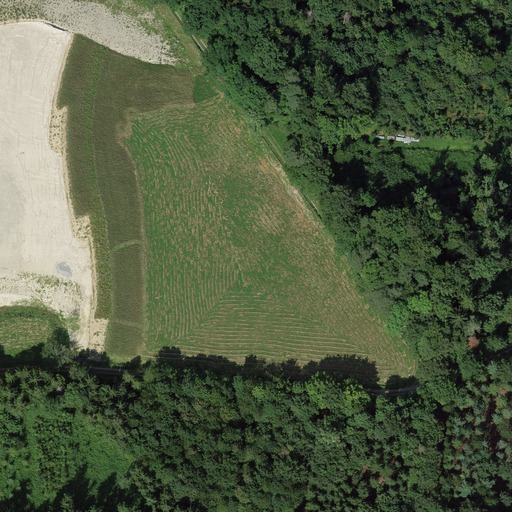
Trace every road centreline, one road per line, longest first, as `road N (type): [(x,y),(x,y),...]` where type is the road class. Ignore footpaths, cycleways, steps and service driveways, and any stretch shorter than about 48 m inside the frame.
road 1 (track): [(511,348),(410,391),(61,367),(0,373)]
road 2 (track): [(410,391),(418,379),(412,351),(174,0)]
